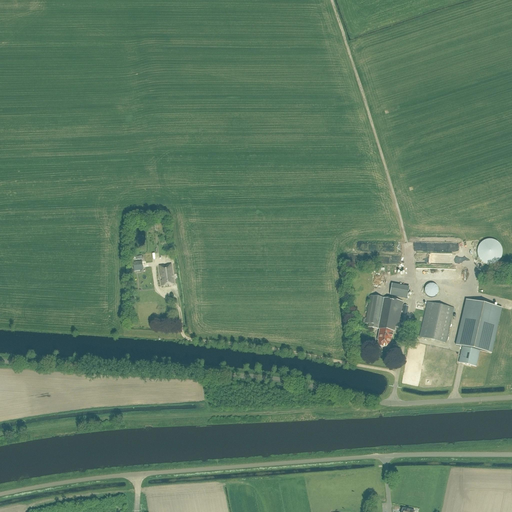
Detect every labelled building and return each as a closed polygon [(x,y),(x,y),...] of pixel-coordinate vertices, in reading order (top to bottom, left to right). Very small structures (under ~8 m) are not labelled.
[(477,252),(477,253),(477,254),(477,255),(477,256),(478,256),(478,257),(478,258),(479,259),(479,260),(480,260),(480,261),(481,261),(481,262),(482,262),(482,263),(483,263),(483,264),(484,264),(485,264),(486,264),(486,265),(487,265),(488,265),(489,265),(490,265),(491,265),(492,265),(493,265),(494,265),(494,264),(495,264),(496,264),(496,263),(497,263),(497,262),(498,262),(499,261),(499,260),(500,260),(500,259),(501,259),(501,258),(501,257),(502,257),(502,256),(502,255),(502,254),(502,253),(502,252),(502,251),(502,250),(502,249),(502,248),(501,248),(501,247),(501,246),(500,246),(500,245),(499,245),(499,244),(498,243),(497,242),(496,242),(496,241),(495,241),(494,241),(494,240),(493,240),(492,240),(491,240),(490,240),(489,240),(488,240),(487,240),(486,240),(486,241),(485,241),(484,241),(483,241),(483,242),(482,242),(482,243),(481,243),(481,244),(480,244),(480,245),(479,245),(479,246),(478,247),(478,248),(478,249),(477,249),(477,250),(477,251),(477,252)] [(133,263),(134,271),(143,270),(142,262),(133,263)] [(159,266),(162,287),(174,285),(171,265),(159,266)] [(438,289),(437,286),(434,285),(432,284),(429,285),(427,286),(425,289),(425,291),(425,294),(427,296),(429,297),(432,298),(434,297),(437,296),(438,294),(439,291),(438,289)] [(389,295),(407,298),(409,289),(391,285),(389,295)] [(403,302),(370,296),(365,324),(369,325),(368,328),(379,330),(377,341),(378,341),(377,347),(384,348),(384,347),(389,348),(390,342),(391,342),(393,332),(394,332),(395,328),(398,328),(399,323),(400,324),(405,325),(408,306),(403,306),(402,312),(401,312),(403,302)] [(502,310),(466,301),(455,346),(462,347),(459,363),(476,367),(480,351),(491,354),(502,310)] [(420,337),(446,343),(454,309),(428,303),(422,329),(420,337)]
